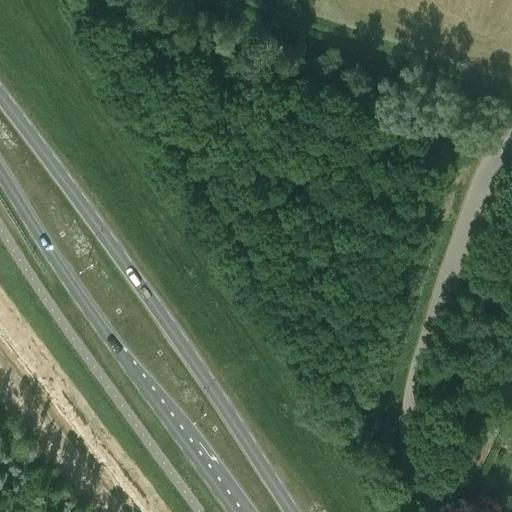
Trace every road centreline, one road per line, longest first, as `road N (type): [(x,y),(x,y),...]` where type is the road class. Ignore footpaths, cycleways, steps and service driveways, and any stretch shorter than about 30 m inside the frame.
road 1 (primary): [(288,511),(0,100)]
road 2 (primary): [(0,176),(238,511)]
road 3 (unclassified): [(431,511),(411,434),(420,358),(483,174),(501,140),(511,142)]
